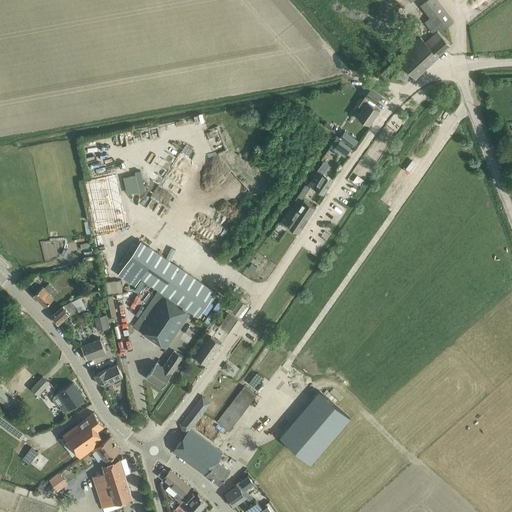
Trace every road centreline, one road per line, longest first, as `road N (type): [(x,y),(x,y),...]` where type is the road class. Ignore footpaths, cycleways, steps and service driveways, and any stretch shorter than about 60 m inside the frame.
road 1 (unclassified): [(151,450),(386,112),(418,83),(459,67)]
road 2 (unknown): [(260,298),(161,241),(114,192),(120,161),(183,140)]
road 3 (secondary): [(151,450),(104,413),(57,337),(0,277)]
road 4 (residential): [(511,217),(459,67)]
